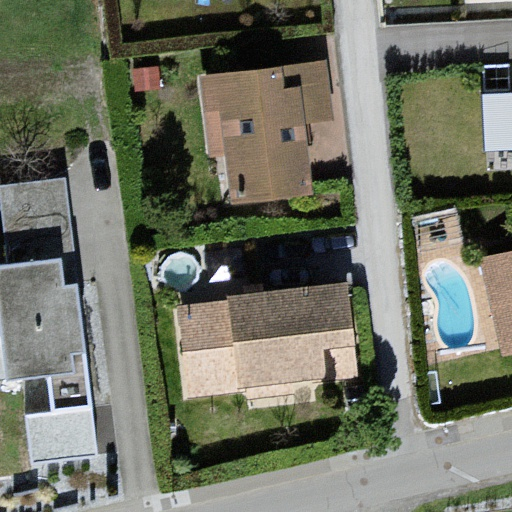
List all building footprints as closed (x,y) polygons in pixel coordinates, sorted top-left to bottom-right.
[(330,68),(190,79),(193,111),(206,111),(213,187),(229,186),(226,210),(296,211),(290,183),(345,184),(330,68)] [(488,146),(511,143),(511,140),(506,80),(482,83),(488,146)] [(51,182),(0,188),(0,379),(35,372),(39,414),(103,406),(90,301),(61,292),(51,182)] [(511,257),(472,267),(492,364),(511,359),(511,257)] [(334,288),(163,309),(171,407),(345,393),(334,288)]
